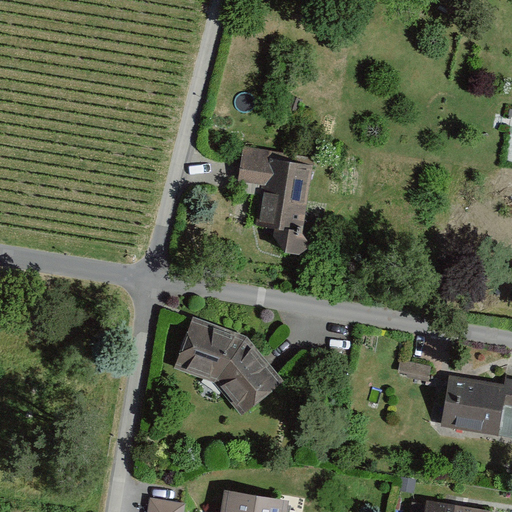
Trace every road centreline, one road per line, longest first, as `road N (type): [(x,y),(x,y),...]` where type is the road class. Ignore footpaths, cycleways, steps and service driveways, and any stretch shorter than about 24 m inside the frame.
road 1 (residential): [(511,346),(147,288)]
road 2 (residential): [(147,288),(218,0)]
road 3 (residential): [(112,511),(147,288)]
road 4 (residential): [(0,259),(147,288)]
